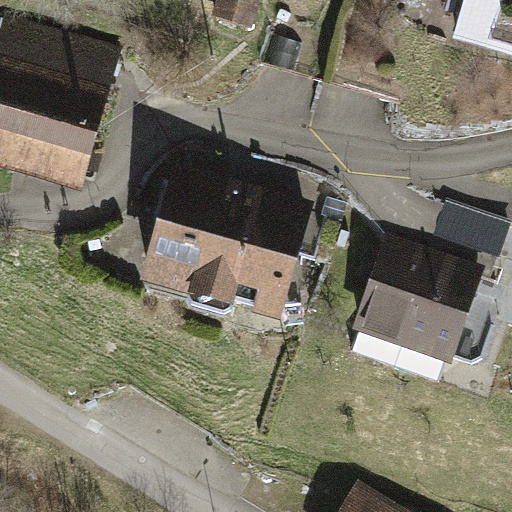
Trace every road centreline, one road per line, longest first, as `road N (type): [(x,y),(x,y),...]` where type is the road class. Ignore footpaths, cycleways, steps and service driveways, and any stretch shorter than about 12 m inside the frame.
road 1 (residential): [(511,151),(458,162),(345,155),(213,122),(159,128),(103,198),(44,219),(0,212)]
road 2 (residential): [(214,511),(0,384)]
road 3 (track): [(0,419),(119,453)]
